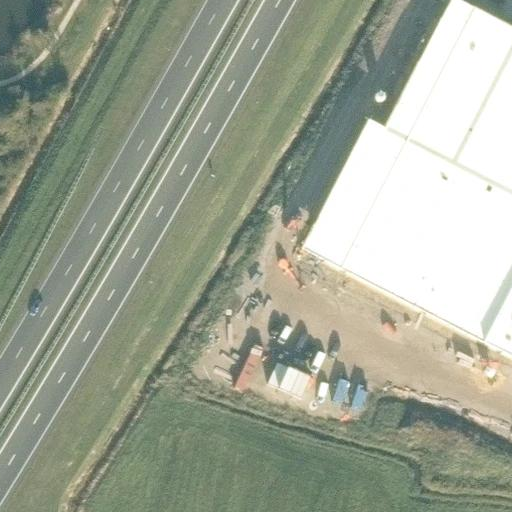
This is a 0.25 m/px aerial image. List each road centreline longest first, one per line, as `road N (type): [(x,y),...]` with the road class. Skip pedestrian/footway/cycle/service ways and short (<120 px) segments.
road 1 (trunk): [(0,481),(282,0)]
road 2 (trunk): [(224,0),(0,384)]
